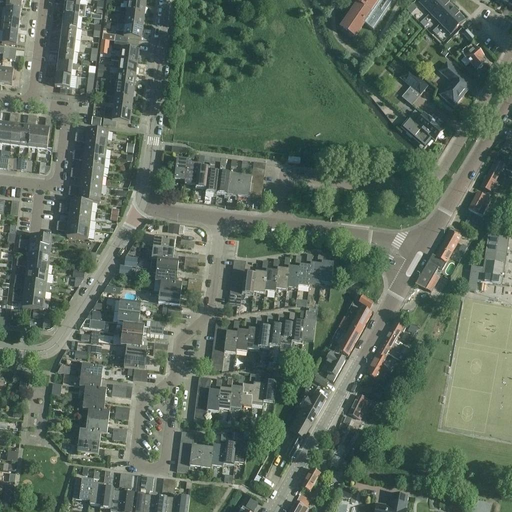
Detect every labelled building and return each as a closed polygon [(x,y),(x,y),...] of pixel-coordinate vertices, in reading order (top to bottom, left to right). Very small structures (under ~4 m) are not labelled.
[(20,11),(21,0),(6,0),(6,9),(20,11)] [(353,0),(358,3),(341,28),(354,37),(363,25),(373,32),(394,0),(353,0)] [(443,0),(422,0),(419,4),(429,15),(444,0),(443,0)] [(444,0),(429,15),(440,25),(454,10),(444,0)] [(114,12),(118,13),(126,14),(134,15),(144,16),(146,4),(129,2),(127,2),(126,10),(118,9),(114,8),(114,12)] [(78,18),(80,6),(65,4),(64,16),(78,18)] [(19,22),(20,11),(6,9),(4,20),(19,22)] [(454,10),(440,25),(450,36),(464,21),(454,10)] [(125,22),(117,21),(117,25),(124,26),(125,26),(143,28),(144,16),(134,15),(126,14),(125,22)] [(77,30),(78,18),(64,16),(62,28),(77,30)] [(17,34),(19,22),(4,20),(3,33),(17,34)] [(102,41),(114,43),(127,45),(127,39),(141,41),(143,28),(125,26),(124,26),(123,34),(115,33),(115,36),(102,35),(102,41)] [(77,31),(77,30),(62,28),(61,40),(75,42),(77,31)] [(468,30),(462,35),(469,43),(470,42),(474,38),(468,30)] [(16,46),(17,34),(3,33),(1,45),(16,46)] [(74,54),(75,42),(61,40),(59,52),(74,54)] [(126,51),(127,45),(114,43),(113,49),(120,50),(119,58),(111,57),(111,62),(119,62),(137,65),(139,52),(126,51)] [(474,48),(471,45),(467,49),(467,48),(460,54),(476,72),(478,70),(481,70),(482,67),(485,64),(481,60),(483,58),(475,48),(474,48)] [(3,49),(3,55),(2,60),(14,61),(16,51),(3,49)] [(72,66),(74,54),(59,52),(58,64),(72,66)] [(135,77),(137,65),(119,62),(118,70),(110,69),(109,73),(117,75),(135,77)] [(78,67),(72,66),(58,64),(56,76),(71,78),(72,72),(78,72),(78,67)] [(465,90),(470,84),(447,65),(440,73),(452,83),(448,88),(447,87),(440,96),(449,104),(449,105),(454,109),(459,102),(465,95),(462,92),(464,89),(465,90)] [(1,70),(0,78),(0,84),(11,86),(13,71),(1,70)] [(420,96),(428,87),(418,79),(407,70),(400,79),(411,88),(420,96)] [(134,89),(135,77),(117,75),(116,79),(114,81),(114,82),(104,81),(103,84),(116,86),(134,89)] [(69,90),(71,78),(56,76),(55,88),(69,90)] [(93,86),(94,81),(88,80),(85,98),(92,99),(93,86)] [(132,101),(134,89),(116,86),(115,94),(107,93),(106,97),(113,98),(132,101)] [(131,112),(132,101),(113,98),(113,106),(105,105),(105,106),(101,105),(100,108),(105,109),(112,110),(131,112)] [(129,125),(131,112),(112,110),(111,118),(104,117),(102,127),(115,129),(116,123),(129,125)] [(420,120),(413,114),(400,130),(412,140),(414,138),(425,147),(431,141),(434,144),(436,141),(438,142),(442,137),(440,136),(443,133),(423,116),(420,120)] [(10,147),(14,116),(10,115),(9,126),(4,125),(1,146),(10,147)] [(19,148),(22,127),(17,127),(18,116),(14,116),(10,147),(19,148)] [(28,149),(32,118),(28,117),(27,128),(22,127),(19,148),(28,149)] [(37,151),(40,130),(35,129),(36,118),(32,118),(28,149),(37,151)] [(91,126),(100,127),(101,119),(92,118),(91,126)] [(40,130),(37,151),(47,152),(49,130),(50,120),(46,119),(45,130),(40,130)] [(75,139),(107,143),(108,133),(87,131),(86,136),(75,135),(75,139)] [(106,152),(107,143),(75,139),(75,143),(85,144),(85,149),(106,152)] [(511,152),(511,145),(506,141),(503,147),(511,152)] [(105,160),(106,152),(85,149),(84,154),(73,153),(73,157),(105,160)] [(104,169),(105,160),(73,157),(72,161),(83,162),(83,167),(104,169)] [(187,165),(188,165),(188,162),(176,160),(174,176),(174,181),(184,183),(185,183),(187,165)] [(490,194),(500,176),(505,168),(495,162),(487,176),(480,188),(490,194)] [(199,166),(188,165),(187,165),(185,183),(184,183),(184,186),(195,187),(198,169),(199,166)] [(103,178),(104,169),(83,167),(82,172),(71,170),(71,175),(103,178)] [(209,170),(198,169),(195,187),(194,190),(205,191),(206,192),(208,173),(209,173),(209,170)] [(219,175),(209,173),(208,173),(206,192),(205,191),(205,194),(216,196),(219,175)] [(102,187),(103,178),(71,175),(70,179),(81,180),(81,185),(102,187)] [(227,197),(230,176),(219,175),(216,196),(227,197)] [(238,198),(240,177),(230,176),(227,197),(238,198)] [(250,184),(251,179),(240,177),(238,198),(249,200),(249,192),(250,191),(250,184)] [(250,184),(250,191),(262,192),(262,188),(263,186),(263,182),(257,181),(251,181),(250,184)] [(100,196),(102,187),(81,185),(80,189),(69,188),(68,192),(100,196)] [(249,192),(249,200),(249,198),(261,199),(262,193),(262,192),(250,191),(249,192)] [(99,206),(100,196),(68,192),(68,197),(79,198),(79,203),(92,204),(92,205),(99,206)] [(486,210),(491,202),(477,194),(468,211),(478,216),(481,218),(486,210)] [(18,217),(19,203),(12,202),(10,217),(18,217)] [(92,204),(79,203),(71,202),(70,207),(59,205),(59,210),(91,214),(92,205),(92,204)] [(90,223),(91,214),(59,210),(58,214),(69,215),(69,220),(90,223)] [(473,229),(478,221),(470,216),(465,225),(473,229)] [(89,232),(90,223),(69,220),(68,225),(57,223),(56,228),(89,232)] [(168,225),(167,232),(179,233),(179,226),(168,225)] [(88,241),(89,232),(56,228),(56,232),(67,233),(66,238),(88,241)] [(427,264),(415,286),(417,287),(425,292),(426,291),(431,294),(439,279),(438,279),(433,276),(437,270),(442,272),(447,264),(461,239),(455,236),(449,233),(435,258),(432,256),(427,264)] [(501,287),(507,246),(509,239),(488,236),(485,256),(484,256),(483,270),(477,269),(471,268),(468,292),(475,293),(477,283),(501,287)] [(19,245),(51,249),(52,240),(30,237),(30,242),(19,241),(19,245)] [(150,250),(174,252),(175,241),(154,238),(153,247),(150,247),(150,250)] [(49,258),(51,249),(19,245),(18,250),(29,251),(28,255),(49,258)] [(173,263),(173,262),(174,252),(150,250),(150,252),(152,252),(151,261),(157,262),(157,261),(173,263)] [(48,267),(49,258),(28,255),(28,260),(17,259),(17,263),(48,267)] [(125,259),(124,268),(125,268),(132,269),(136,269),(137,260),(125,259)] [(179,263),(173,262),(173,263),(157,261),(157,262),(156,269),(154,269),(153,271),(177,274),(179,263)] [(241,302),(244,275),(246,263),(233,262),(228,307),(240,308),(241,302)] [(47,276),(48,267),(17,263),(16,267),(27,269),(26,273),(47,276)] [(319,285),(320,285),(331,286),(334,265),(321,263),(321,266),(322,266),(319,285)] [(322,266),(321,266),(310,265),(310,268),(311,268),(308,286),(309,286),(320,288),(320,285),(319,285),(322,266)] [(311,268),(310,268),(299,267),(299,270),(297,288),(298,288),(309,289),(309,286),(308,286),(311,268)] [(119,268),(118,276),(131,278),(132,269),(125,268),(124,268),(121,268),(119,268)] [(299,270),(288,268),(288,271),(286,290),(287,290),(298,291),(298,288),(297,288),(299,270)] [(288,271),(277,270),(277,273),(275,291),(276,291),(286,293),(287,290),(286,290),(288,271)] [(72,279),(84,280),(85,272),(73,271),(72,279)] [(176,285),(177,274),(153,271),(153,274),(155,274),(154,283),(176,285)] [(277,273),(266,272),(265,275),(266,275),(264,293),(265,293),(275,294),(276,291),(275,291),(277,273)] [(46,285),(47,276),(26,273),(25,278),(15,277),(14,281),(46,285)] [(266,275),(265,275),(255,273),(255,276),(253,295),(254,295),(264,296),(265,293),(264,293),(266,275)] [(255,276),(244,275),(241,302),(243,303),(245,299),(245,297),(253,298),(254,295),(253,295),(255,276)] [(45,294),(46,285),(14,281),(14,285),(24,286),(24,291),(45,294)] [(182,285),(176,285),(154,283),(153,293),(157,293),(181,296),(182,285)] [(44,303),(45,294),(24,291),(23,296),(13,295),(12,299),(44,303)] [(179,308),(181,296),(157,293),(156,296),(159,297),(158,305),(163,306),(168,307),(167,312),(181,314),(182,308),(179,308)] [(370,310),(373,304),(362,298),(359,304),(370,310)] [(43,312),(44,303),(12,299),(12,303),(22,304),(22,310),(43,312)] [(118,314),(139,316),(141,305),(120,303),(119,311),(118,314)] [(343,326),(360,335),(371,315),(361,309),(352,325),(346,322),(343,326)] [(303,325),(301,346),(302,346),(304,346),(305,343),(313,344),(315,323),(316,324),(317,317),(317,311),(308,310),(308,313),(306,313),(305,320),(304,322),(303,325)] [(118,317),(117,324),(123,325),(137,327),(138,327),(142,327),(143,320),(139,319),(140,317),(139,316),(118,314),(118,317)] [(382,344),(400,355),(404,347),(399,344),(398,346),(394,344),(404,327),(395,322),(382,344)] [(301,346),(303,325),(293,324),(292,326),(290,348),(291,348),(291,347),(293,348),(294,345),(301,346)] [(144,328),(138,327),(123,325),(122,333),(119,333),(119,336),(143,339),(144,328)] [(290,348),(292,326),(282,325),(281,328),(279,349),(280,349),(282,349),(283,347),(290,348)] [(412,335),(417,328),(411,325),(407,332),(412,335)] [(224,357),(227,334),(227,327),(216,326),(215,326),(210,371),(222,372),(224,357)] [(348,357),(360,335),(343,326),(341,330),(347,334),(338,351),(348,357)] [(279,349),(281,328),(271,327),(270,330),(268,351),(269,351),(271,351),(272,348),(279,349)] [(164,330),(150,329),(148,328),(148,332),(149,332),(149,335),(163,336),(164,330)] [(268,351),(270,330),(259,329),(259,331),(256,353),(258,353),(260,353),(261,350),(268,351)] [(256,353),(259,331),(248,330),(248,333),(246,354),(247,354),(249,354),(249,352),(256,353)] [(246,354),(248,333),(237,332),(237,335),(234,356),(238,356),(238,353),(246,354)] [(234,356),(237,335),(227,334),(224,357),(227,358),(227,355),(234,356)] [(141,349),(143,339),(119,336),(119,339),(121,339),(120,347),(126,348),(141,349)] [(328,351),(333,354),(337,347),(332,344),(328,351)] [(403,356),(400,355),(382,344),(376,355),(385,361),(388,355),(393,358),(392,358),(400,363),(403,356)] [(147,350),(141,349),(126,348),(125,355),(122,355),(122,358),(146,361),(147,350)] [(333,383),(344,362),(330,354),(325,364),(330,366),(326,373),(329,375),(326,379),(333,383)] [(385,361),(376,355),(368,368),(371,369),(367,375),(380,383),(388,370),(382,366),(385,361)] [(144,372),(146,361),(122,358),(122,361),(125,361),(123,369),(128,370),(134,371),(133,376),(147,378),(148,372),(144,372)] [(78,377),(101,380),(103,369),(82,366),(81,374),(78,374),(78,377)] [(100,391),(101,380),(78,377),(77,380),(80,380),(79,389),(85,389),(100,391)] [(211,380),(199,378),(193,423),(205,425),(206,416),(207,414),(207,408),(208,403),(209,397),(209,392),(211,380)] [(325,389),(328,384),(317,378),(314,383),(325,389)] [(20,382),(19,392),(27,392),(28,382),(20,382)] [(264,387),(262,408),(263,408),(265,408),(265,405),(274,406),(276,385),(264,384),(264,387)] [(262,408),(264,387),(253,385),(253,388),(250,409),(251,409),(252,409),(254,410),(254,407),(262,408)] [(112,392),(131,395),(132,389),(113,386),(112,392)] [(242,390),(239,411),(240,411),(243,411),(243,408),(250,409),(253,388),(243,387),(242,387),(242,390)] [(106,391),(100,391),(85,389),(84,397),(81,397),(81,399),(105,402),(106,391)] [(231,391),(228,413),(229,413),(234,413),(234,410),(239,411),(242,390),(238,389),(232,389),(231,389),(231,391)] [(220,393),(217,414),(218,415),(218,414),(221,415),(221,412),(228,413),(231,391),(226,391),(220,390),(220,393)] [(131,401),(131,395),(112,392),(111,398),(131,401)] [(207,414),(206,416),(210,416),(210,413),(217,414),(220,393),(209,392),(209,397),(208,403),(207,408),(207,414)] [(295,436),(284,456),(291,460),(292,460),(303,441),(310,428),(325,401),(324,401),(324,400),(323,400),(321,399),(315,395),(311,403),(307,401),(301,411),(296,420),(289,433),(295,436)] [(352,406),(348,416),(360,422),(365,412),(369,403),(357,397),(352,406)] [(103,413),(105,402),(81,399),(81,402),(83,403),(82,411),(88,411),(103,413)] [(376,405),(371,402),(368,408),(373,411),(376,405)] [(109,413),(103,413),(88,411),(87,419),(85,419),(84,421),(108,424),(109,413)] [(107,435),(108,424),(84,421),(84,424),(86,425),(86,432),(101,434),(101,435),(106,435),(107,435)] [(86,432),(80,431),(79,439),(76,439),(76,442),(99,445),(101,435),(101,434),(86,432)] [(189,471),(192,447),(193,435),(181,434),(177,473),(188,475),(189,471)] [(112,436),(107,435),(106,435),(106,439),(112,439),(112,442),(125,443),(126,438),(112,436)] [(98,456),(99,445),(76,442),(75,445),(78,445),(77,454),(98,456)] [(235,447),(232,468),(233,468),(233,467),(236,468),(236,465),(245,466),(247,445),(235,444),(235,447)] [(232,468),(235,447),(225,445),(225,448),(222,469),(223,469),(225,470),(225,467),(232,468)] [(200,470),(203,449),(192,447),(189,471),(192,472),(193,469),(200,470)] [(222,469),(225,448),(213,447),(213,450),(210,471),(211,471),(212,471),(214,471),(214,469),(222,469)] [(210,471),(213,450),(203,449),(200,470),(200,473),(203,473),(203,470),(210,471)] [(310,494),(320,476),(311,470),(300,488),(310,494)] [(146,495),(148,478),(142,478),(139,497),(124,495),(121,511),(144,511),(146,498),(146,495)] [(87,503),(90,482),(82,481),(75,480),(72,501),(87,503)] [(121,511),(124,495),(113,494),(114,491),(103,490),(104,487),(93,485),(94,482),(90,482),(87,503),(87,506),(89,506),(98,507),(97,510),(100,510),(100,511),(108,511),(107,511),(121,511)] [(341,489),(339,495),(349,500),(352,493),(341,489)] [(10,507),(11,494),(4,493),(2,506),(10,507)] [(404,511),(407,498),(392,495),(389,508),(376,506),(375,511),(405,511),(406,511),(404,511)] [(307,511),(308,511),(306,510),(310,502),(300,496),(290,511),(307,511)] [(175,511),(177,502),(146,498),(144,511),(175,511)] [(177,499),(177,502),(175,511),(187,511),(189,500),(177,499)] [(250,499),(247,504),(255,509),(258,505),(258,504),(251,500),(250,499)]
